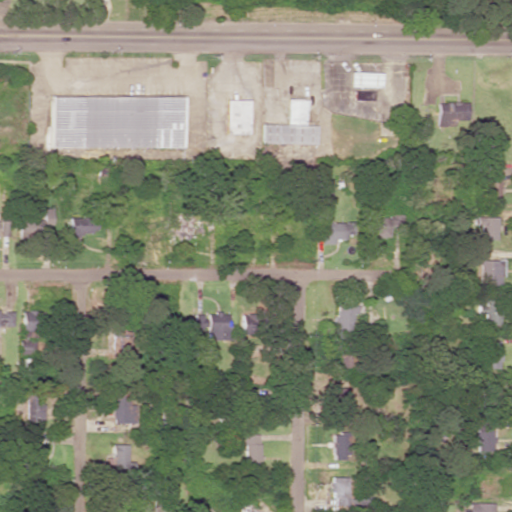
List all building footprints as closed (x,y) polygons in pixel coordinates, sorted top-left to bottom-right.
[(354,100),(374,101),(374,91),(354,91),(354,100)] [(182,97),(50,96),(49,148),(181,149),(182,97)] [(259,143),(314,145),(315,126),(304,126),(305,100),(285,99),(284,125),(259,124),(259,143)] [(247,100),(223,100),(223,134),(246,134),(247,100)] [(436,103),(437,124),(467,123),(466,102),(436,103)] [(499,201),(498,174),(484,174),(484,202),(499,201)] [(401,216),(367,217),(367,238),(388,237),(388,228),(402,227),(401,216)] [(495,240),(496,217),(472,216),(471,225),(479,225),(479,239),(495,240)] [(68,238),(81,238),(81,232),(95,232),(95,218),(68,218),(68,238)] [(0,236),(8,236),(8,221),(0,220),(0,236)] [(174,238),(195,238),(195,220),(174,220),(174,238)] [(320,244),(334,244),(334,238),(351,237),(351,222),(320,223),(320,244)] [(477,260),(478,286),(500,286),(499,260),(477,260)] [(475,306),(475,314),(480,314),(480,325),(496,325),(497,299),(482,298),(482,306),(475,306)] [(351,314),(355,314),(355,306),(333,305),(332,330),(350,331),(351,314)] [(11,310),(0,310),(0,326),(12,327),(11,310)] [(205,341),(227,340),(226,313),(192,314),(193,330),(204,329),(205,341)] [(239,334),(261,335),(262,316),(239,315),(239,334)] [(133,328),(118,326),(115,356),(130,357),(133,328)] [(33,342),(19,340),(18,352),(31,354),(33,342)] [(498,341),(483,342),(483,369),(498,369),(498,341)] [(348,413),(348,388),(332,388),(332,412),(348,413)] [(111,424),(133,423),(133,405),(127,405),(127,393),(110,393),(111,424)] [(260,395),(241,394),(240,426),(259,427),(260,395)] [(42,398),(27,398),(27,422),(42,422),(42,398)] [(476,451),(493,451),(492,428),(476,428),(476,451)] [(259,435),(243,434),(243,444),(242,469),(257,469),(259,435)] [(349,436),(332,435),(329,459),(346,461),(349,436)] [(41,438),(28,438),(28,468),(41,468),(41,438)] [(126,462),(127,445),(111,445),(111,469),(133,470),(133,462),(126,462)] [(372,507),(372,494),(339,493),(339,506),(372,507)] [(247,508),(247,501),(239,501),(238,511),(257,511),(258,509),(247,508)] [(493,511),(494,503),(468,503),(468,510),(462,510),(461,511),(493,511)]
